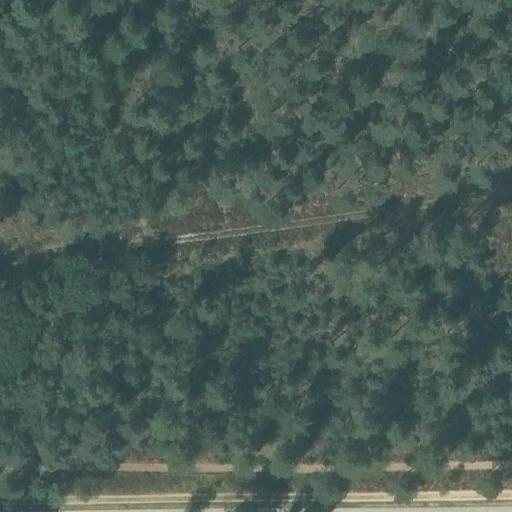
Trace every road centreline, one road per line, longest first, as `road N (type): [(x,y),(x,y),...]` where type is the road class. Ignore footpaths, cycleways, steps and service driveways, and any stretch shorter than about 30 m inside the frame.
road 1 (track): [(511,191),(0,268)]
road 2 (track): [(511,494),(0,501)]
